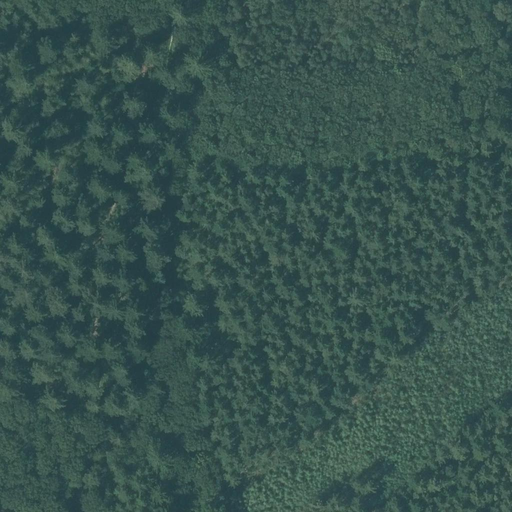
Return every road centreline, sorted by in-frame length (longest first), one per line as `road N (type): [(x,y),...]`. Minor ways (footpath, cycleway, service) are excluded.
road 1 (track): [(177,0),(74,511)]
road 2 (track): [(188,149),(162,286),(223,511)]
road 3 (track): [(220,0),(188,149)]
